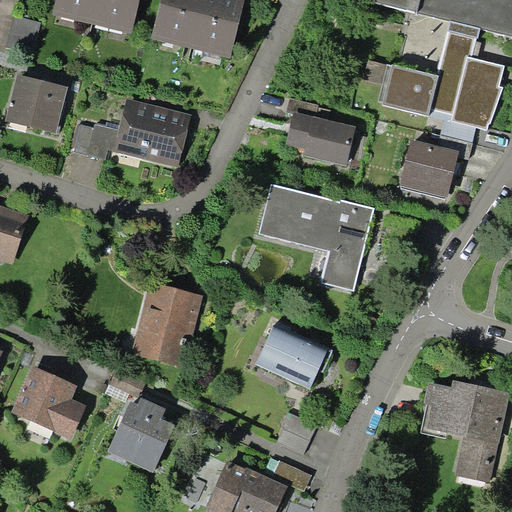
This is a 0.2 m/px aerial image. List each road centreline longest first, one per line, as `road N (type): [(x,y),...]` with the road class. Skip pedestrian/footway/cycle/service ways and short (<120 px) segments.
road 1 (residential): [(0,171),(137,218),(180,206),(208,185),(290,0)]
road 2 (residential): [(331,511),(419,309)]
road 3 (residential): [(419,309),(511,160)]
